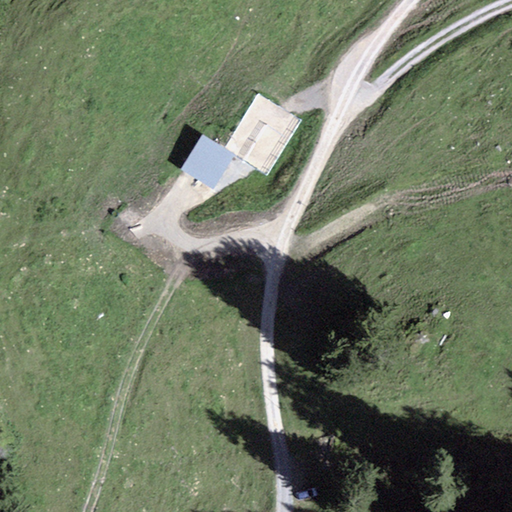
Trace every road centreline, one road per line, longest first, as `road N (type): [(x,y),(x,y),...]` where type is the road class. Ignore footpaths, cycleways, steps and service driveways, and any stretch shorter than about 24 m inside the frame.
road 1 (track): [(266,261),(213,247),(162,290),(74,511)]
road 2 (track): [(409,0),(361,49),(288,229),(266,261)]
road 3 (track): [(290,511),(297,450),(277,288),(266,261)]
road 4 (track): [(511,11),(410,57),(332,120)]
